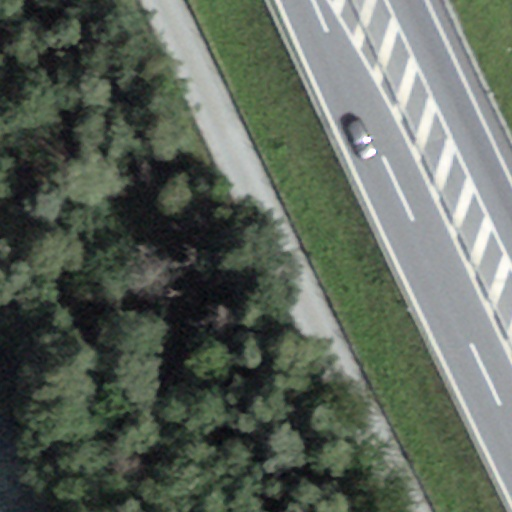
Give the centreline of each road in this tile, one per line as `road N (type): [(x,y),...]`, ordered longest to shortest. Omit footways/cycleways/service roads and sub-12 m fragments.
road 1 (track): [(411,511),(168,0)]
road 2 (trunk): [(307,0),(511,422)]
road 3 (trunk): [(511,223),(407,0)]
